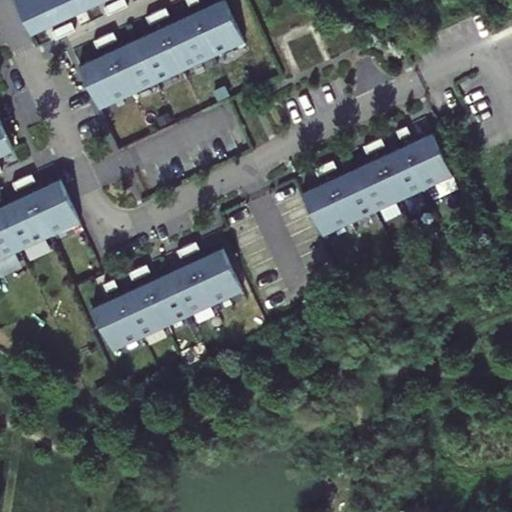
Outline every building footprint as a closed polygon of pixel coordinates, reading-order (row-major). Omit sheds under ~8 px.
[(17,0),(33,32),(102,0),(17,0)] [(225,0),(216,0),(81,60),(102,111),(246,42),(225,0)] [(0,115),(0,153),(15,146),(5,125),(0,115)] [(434,131),(301,188),(323,235),(455,173),(434,131)] [(60,177),(0,203),(0,257),(81,221),(60,177)] [(220,244),(92,305),(112,350),(241,291),(220,244)]
